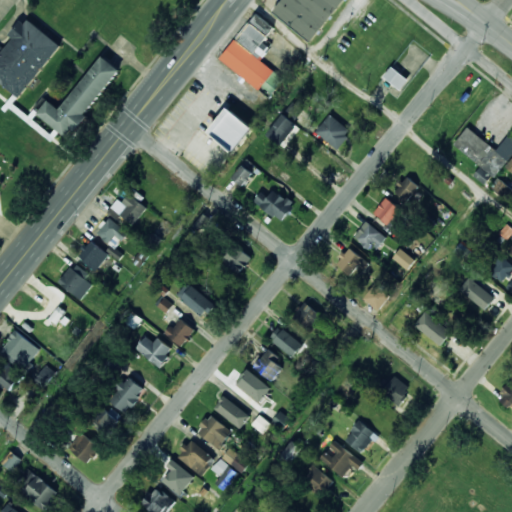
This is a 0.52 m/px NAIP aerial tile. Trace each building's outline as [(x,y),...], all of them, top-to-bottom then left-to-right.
[(345,0),(284,0),(274,13),(312,43),(345,0)] [(220,59),(269,97),(284,78),(261,61),(271,48),(263,42),(274,28),(256,13),(220,59)] [(61,45),(26,17),(11,36),(13,38),(0,54),(0,81),(20,97),(61,45)] [(62,110),(49,100),(38,114),(70,138),(120,70),(102,56),(62,110)] [(384,77),(402,90),(409,80),(392,67),(384,77)] [(208,131),(233,151),(252,127),(228,108),(208,131)] [(281,146),(298,126),(283,114),(267,134),(281,146)] [(338,149),(352,131),(330,114),(316,131),(338,149)] [(454,145),(481,166),(474,176),(488,186),(511,154),(511,130),(497,150),(467,127),(454,145)] [(232,178),(244,187),(254,173),(242,165),(232,178)] [(394,192),(407,203),(420,187),(407,176),(394,192)] [(111,208),(134,225),(147,208),(136,199),(140,194),(133,188),(122,203),(118,199),(111,208)] [(269,197),(261,192),(254,202),(283,222),(295,204),(273,190),(269,197)] [(388,225),(401,210),(387,198),(374,213),(388,225)] [(129,234),(109,216),(95,230),(115,249),(129,234)] [(355,236),(376,252),(387,237),(366,221),(355,236)] [(110,254),(91,240),(79,256),(97,271),(110,254)] [(241,273),(252,257),(231,243),(220,260),(241,273)] [(363,272),(370,265),(351,247),(336,263),(350,276),(358,268),(363,272)] [(490,272),(502,282),(511,270),(511,264),(503,256),(490,272)] [(90,273),(74,263),(60,285),(83,299),(93,284),(86,280),(90,273)] [(495,299),(471,277),(460,288),(484,311),(495,299)] [(204,318),(215,304),(188,282),(177,295),(204,318)] [(380,310),(391,295),(376,284),(365,299),(380,310)] [(173,304),(165,298),(159,307),(167,313),(173,304)] [(323,317),(306,302),(292,318),(310,333),(323,317)] [(452,333),(427,311),(415,325),(441,346),(452,333)] [(167,334),(183,347),(196,330),(180,317),(167,334)] [(270,338),(293,358),(303,346),(281,325),(270,338)] [(27,368),(41,348),(16,331),(0,353),(13,363),(16,359),(27,368)] [(160,367),(174,350),(158,337),(154,342),(147,336),(137,349),(160,367)] [(273,381),(283,368),(277,362),(280,358),(267,347),(253,365),(273,381)] [(0,384),(16,388),(20,370),(1,365),(0,371),(0,384)] [(47,387),(56,371),(45,365),(36,381),(47,387)] [(256,402),(269,387),(248,368),(235,383),(256,402)] [(126,413),(145,390),(130,376),(110,400),(126,413)] [(398,405),(411,388),(395,376),(382,393),(398,405)] [(511,379),(501,392),(505,395),(500,401),(508,408),(511,403),(511,379)] [(251,414),(223,397),(214,411),(242,428),(251,414)] [(122,416),(112,408),(109,411),(102,406),(91,418),(109,432),(122,416)] [(272,422),(283,430),(291,419),(280,411),(272,422)] [(219,449),(233,432),(211,414),(197,432),(219,449)] [(263,433),(271,424),(260,415),(252,425),(263,433)] [(345,440),(363,454),(378,435),(360,421),(345,440)] [(102,448),(82,433),(70,449),(89,464),(102,448)] [(178,456),(201,475),(215,458),(191,439),(178,456)] [(359,470),(365,463),(334,441),(328,449),(320,459),(344,477),(353,465),(359,470)] [(282,456),(293,462),(300,449),(290,443),(282,456)] [(222,458),(243,473),(251,463),(230,448),(222,458)] [(23,459),(10,450),(0,462),(13,472),(23,459)] [(225,490),(239,474),(221,458),(212,469),(221,476),(216,482),(225,490)] [(195,477),(176,461),(160,480),(179,496),(195,477)] [(333,483),(317,466),(303,479),(319,496),(333,483)] [(49,509),(60,490),(27,470),(15,488),(49,509)] [(142,504),(152,511),(166,511),(174,502),(155,487),(142,504)] [(19,511),(9,503),(1,511),(19,511)]
